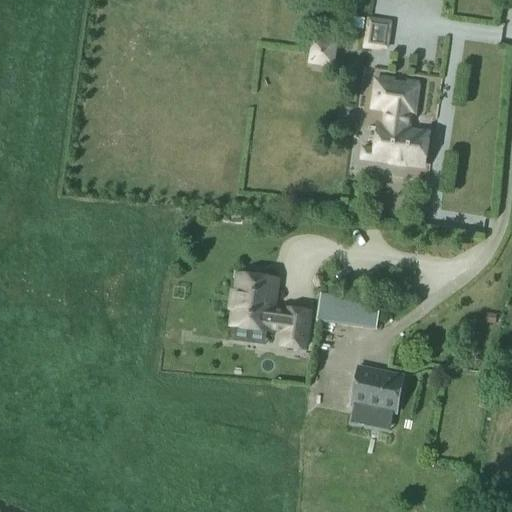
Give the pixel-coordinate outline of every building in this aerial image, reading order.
[(339,17),(337,27),(363,31),(365,20),(339,17)] [(367,18),(362,51),(380,53),(381,50),(389,51),(393,22),(367,18)] [(307,67),(334,70),(338,44),(311,40),(307,67)] [(417,88),(382,83),(380,102),(388,103),(385,128),(380,127),(376,153),(393,155),(391,164),(405,166),(405,163),(423,166),(427,134),(403,131),(405,112),(413,114),(417,88)] [(231,309),(235,310),(233,326),(268,331),(268,330),(284,332),(282,347),(304,350),(309,314),(287,311),(286,314),(271,312),(275,283),(239,278),(237,294),(233,294),(231,309)] [(380,303),(320,295),(317,322),(376,330),(380,303)] [(396,415),(404,378),(360,369),(352,405),(368,409),(365,420),(390,425),(393,414),(396,415)]
